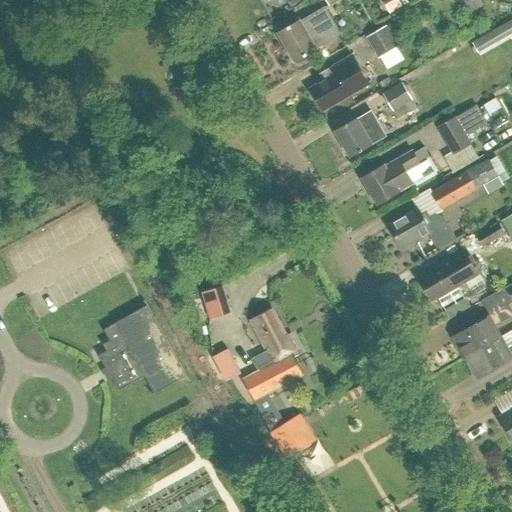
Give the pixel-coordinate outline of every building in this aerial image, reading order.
[(403,7),(398,0),(386,0),(383,2),(390,14),(403,7)] [(340,34),(325,6),(301,20),(300,19),(278,32),(295,62),(318,49),(317,47),(340,34)] [(399,46),(388,26),(367,37),(379,57),(399,46)] [(369,82),(353,55),(321,73),(325,80),(311,88),(324,109),(351,93),(350,93),(369,82)] [(418,109),(402,82),(384,93),(399,120),(418,109)] [(487,124),(476,104),(436,126),(452,154),(471,143),(466,135),(487,124)] [(386,136),(372,111),(358,119),(357,117),(335,130),(351,157),(373,144),(372,144),(386,136)] [(421,163),(413,150),(385,166),(384,164),(362,177),(378,204),(400,191),(414,183),(407,171),(421,163)] [(505,186),(489,158),(432,190),(442,208),(484,185),(489,194),(505,186)] [(422,214),(419,208),(390,225),(403,247),(430,231),(439,248),(457,237),(444,217),(436,214),(430,217),(427,212),(422,214)] [(478,273),(466,252),(449,261),(420,278),(432,299),(461,283),(461,282),(478,273)] [(231,309),(224,284),(200,290),(207,315),(231,309)] [(190,380),(145,299),(144,300),(147,305),(104,329),(110,340),(103,344),(107,350),(99,355),(119,390),(148,374),(157,390),(152,393),(153,394),(186,376),(189,381),(190,380)] [(287,335),(273,309),(252,320),(273,361),(245,378),(256,398),(302,374),(290,352),(299,348),(291,333),(287,335)] [(454,336),(466,357),(501,337),(494,326),(504,320),(498,310),(454,336)] [(432,331),(442,346),(452,340),(442,324),(432,331)] [(511,345),(507,348),(501,337),(466,357),(478,378),(511,358),(511,345)] [(511,409),(500,416),(511,436),(511,409)] [(317,440),(301,414),(270,432),(286,459),(317,440)]
